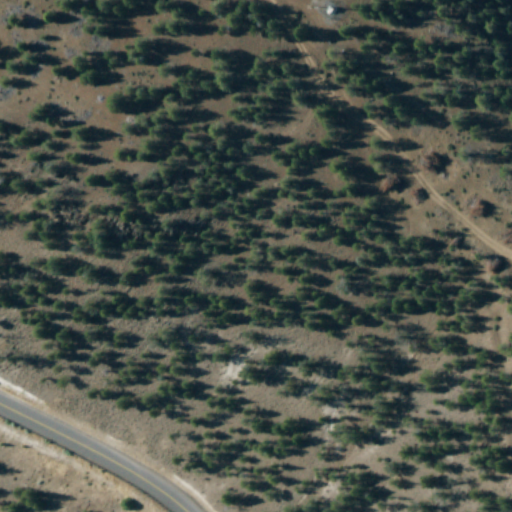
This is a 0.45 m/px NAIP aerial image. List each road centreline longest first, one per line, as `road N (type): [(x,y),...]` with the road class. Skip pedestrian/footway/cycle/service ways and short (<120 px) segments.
road 1 (track): [(511,250),(469,262),(421,229),(372,177),(348,104),(266,0)]
road 2 (residential): [(0,399),(196,511)]
